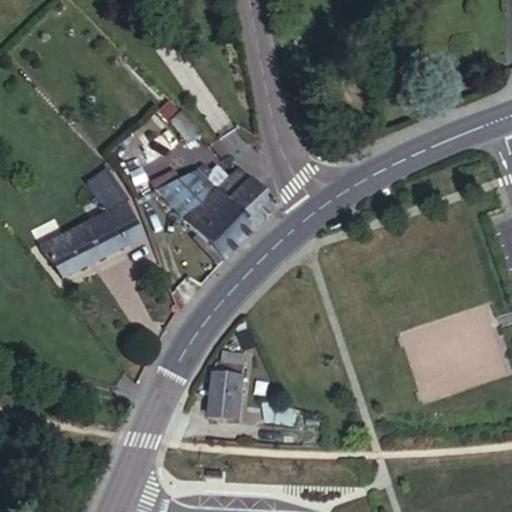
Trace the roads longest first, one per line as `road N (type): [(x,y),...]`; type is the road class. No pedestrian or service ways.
road 1 (secondary): [(314,214),(213,312),(172,373),(122,493)]
road 2 (tertiary): [(252,0),(279,140),(314,214)]
road 3 (secondary): [(511,115),(366,178),(314,214)]
road 4 (unknown): [(139,0),(221,124),(246,143),(279,140)]
